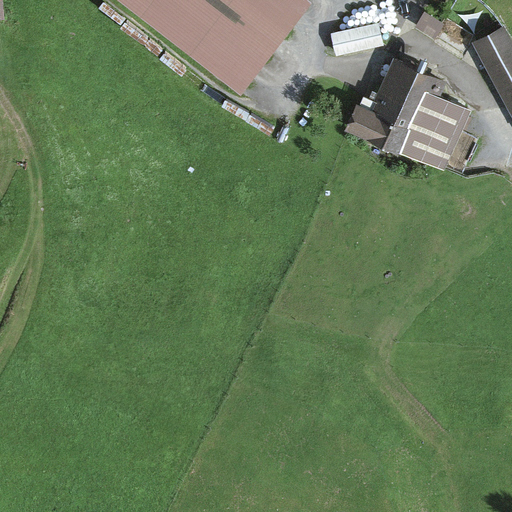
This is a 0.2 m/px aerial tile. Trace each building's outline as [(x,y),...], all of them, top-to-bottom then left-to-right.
[(7,0),(0,0),(0,12),(8,12),(7,0)] [(300,0),(129,0),(235,82),(300,0)] [(383,21),(333,32),(338,55),(388,44),(383,21)] [(511,41),(505,28),(478,42),(511,104),(511,41)] [(441,82),(395,64),(374,115),(358,109),(349,129),(442,167),(465,111),(434,99),(441,82)]
